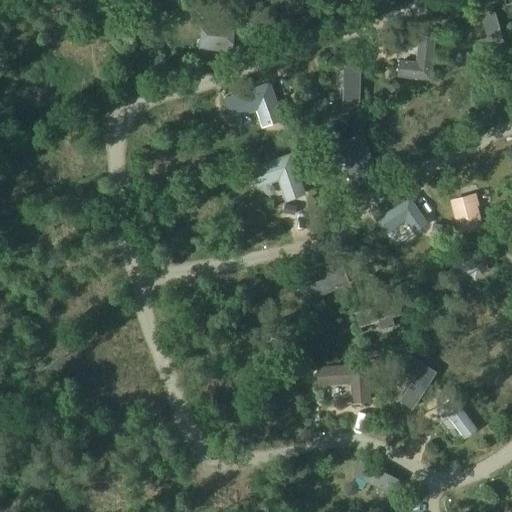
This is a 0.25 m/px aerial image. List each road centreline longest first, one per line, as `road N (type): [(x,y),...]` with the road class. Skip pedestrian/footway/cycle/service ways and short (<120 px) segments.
road 1 (unknown): [(132,282),(311,252),(487,133),(511,126)]
road 2 (unknown): [(511,450),(469,484),(441,485),(360,442),(223,468),(206,458)]
